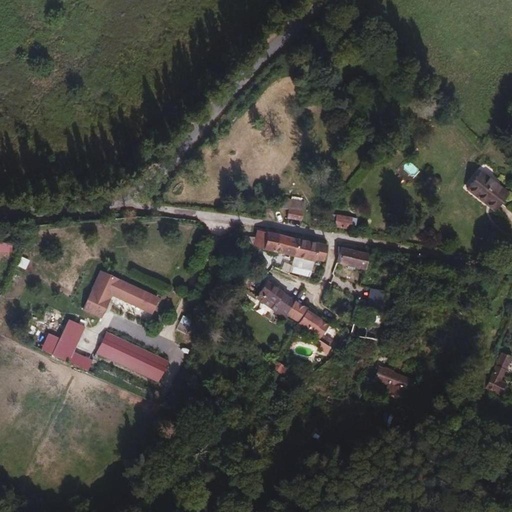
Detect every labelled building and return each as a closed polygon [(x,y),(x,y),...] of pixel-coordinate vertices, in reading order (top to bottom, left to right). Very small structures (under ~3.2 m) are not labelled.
[(480,171),(465,188),(493,211),(507,193),(480,171)] [(286,218),(301,220),(304,201),(282,198),(281,208),(287,209),(286,218)] [(331,214),(330,225),(354,229),(355,218),(331,214)] [(296,238),(255,230),(254,236),(252,248),(293,257),(296,238)] [(252,248),(254,236),(240,235),(238,250),(252,252),(252,248)] [(316,242),(296,238),(293,257),(312,261),(313,259),(316,242)] [(316,242),(313,259),(322,261),(326,244),(316,242)] [(336,264),(364,270),(367,253),(340,247),(336,264)] [(312,261),(293,257),(289,272),(308,277),(312,261)] [(370,260),(367,272),(376,274),(379,262),(370,260)] [(142,290),(124,282),(116,298),(134,306),(142,290)] [(273,304),(281,292),(266,282),(254,298),(270,309),(273,304)] [(381,311),(386,291),(370,288),(365,308),(381,311)] [(90,289),(81,311),(100,319),(110,298),(90,289)] [(273,304),(286,314),(293,301),(281,292),(273,304)] [(357,298),(355,307),(363,308),(365,300),(357,298)] [(286,314),(297,322),(306,309),(293,301),(286,314)] [(354,336),(364,337),(376,339),(381,311),(365,308),(363,308),(355,307),(352,322),(349,334),(354,336)] [(297,322),(296,324),(317,338),(327,323),(306,309),(297,322)] [(60,339),(75,346),(84,326),(68,319),(60,339)] [(105,333),(95,354),(157,382),(166,361),(105,333)] [(500,351),(488,378),(484,386),(499,393),(504,382),(498,379),(509,356),(500,351)] [(284,380),(290,369),(275,361),(269,372),(284,380)] [(379,369),(375,380),(387,384),(386,388),(400,393),(406,379),(379,369)] [(265,444),(275,426),(266,422),(257,440),(265,444)]
